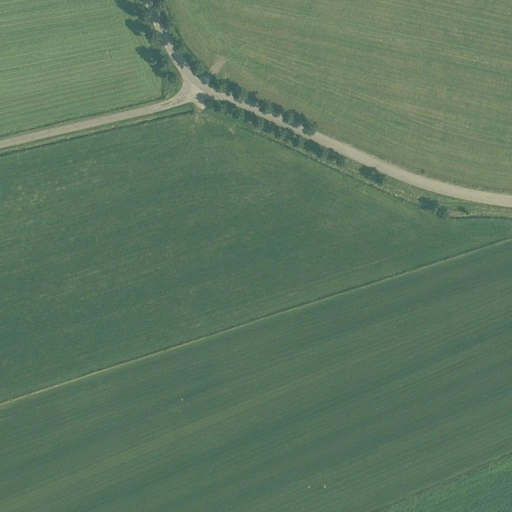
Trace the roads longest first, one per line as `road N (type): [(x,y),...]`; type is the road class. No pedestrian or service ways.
road 1 (unclassified): [(511,201),(414,180),(199,83)]
road 2 (unclassified): [(0,144),(164,106),(199,83)]
